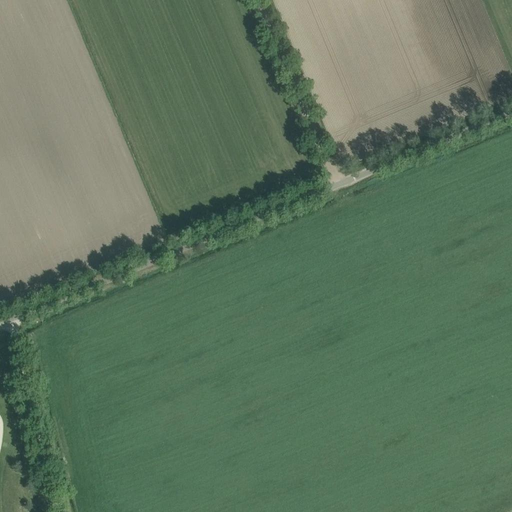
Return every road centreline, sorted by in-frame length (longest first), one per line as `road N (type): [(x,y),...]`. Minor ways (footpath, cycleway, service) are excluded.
road 1 (unclassified): [(0,324),(511,114)]
road 2 (track): [(259,0),(335,184)]
